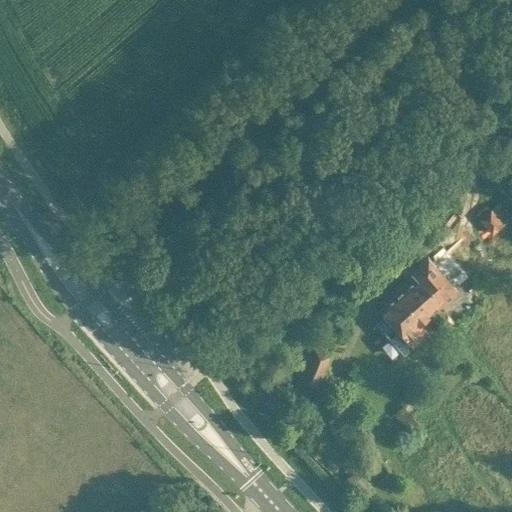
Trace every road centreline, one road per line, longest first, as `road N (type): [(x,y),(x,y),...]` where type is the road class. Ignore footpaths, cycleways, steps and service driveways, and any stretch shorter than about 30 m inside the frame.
road 1 (unclassified): [(138,337),(511,0)]
road 2 (secondary): [(281,511),(138,337)]
road 3 (secondary): [(119,355),(277,511)]
road 4 (secondary): [(25,221),(54,281),(119,355)]
road 5 (secondary): [(138,337),(25,221)]
